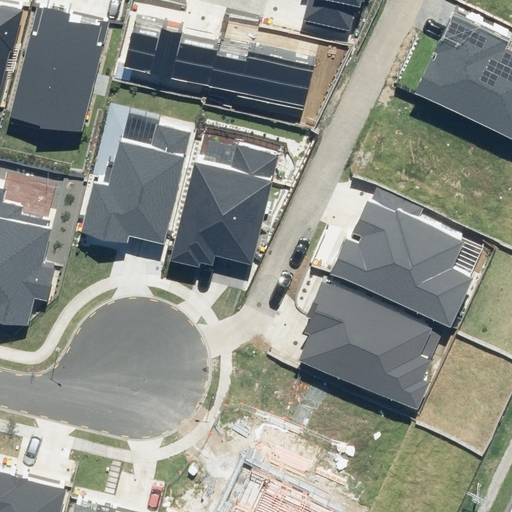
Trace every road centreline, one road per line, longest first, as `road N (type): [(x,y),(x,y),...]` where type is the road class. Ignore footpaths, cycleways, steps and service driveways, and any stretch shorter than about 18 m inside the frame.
road 1 (residential): [(164,345),(253,320),(381,0)]
road 2 (residential): [(164,345),(102,376),(0,358)]
